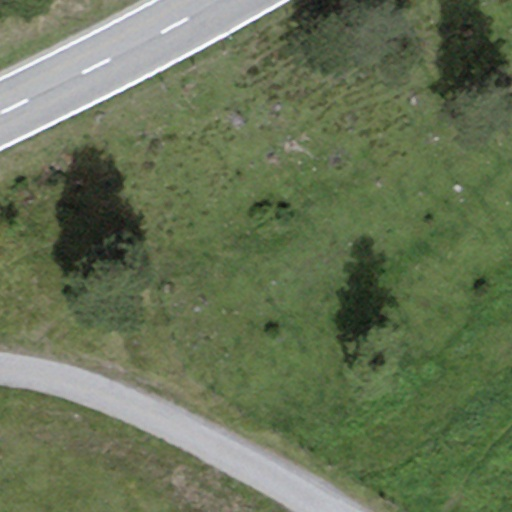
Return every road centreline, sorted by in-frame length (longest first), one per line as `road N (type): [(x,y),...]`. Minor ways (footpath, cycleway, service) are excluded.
road 1 (track): [(318,511),(119,400),(0,370)]
road 2 (secondary): [(0,113),(226,0)]
road 3 (track): [(511,403),(462,462),(434,511)]
